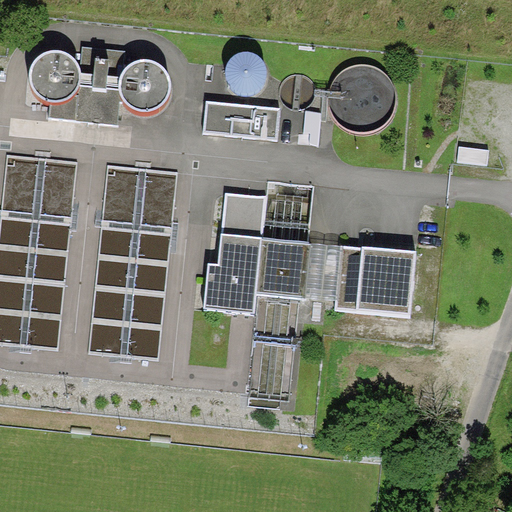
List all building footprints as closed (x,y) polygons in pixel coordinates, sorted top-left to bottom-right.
[(33,96),(41,99),(49,99),(57,95),(63,90),(67,82),(69,74),(67,66),(63,59),(56,53),(49,50),(40,50),(32,53),(26,57),(22,63),(19,70),(19,78),(22,85),(26,91),(33,96)] [(256,89),(260,84),(263,77),(263,70),(260,63),(256,58),(251,54),(245,52),(238,52),(231,54),(226,58),(222,64),(220,71),(221,79),(224,85),(229,90),(235,94),(242,95),(249,93),(256,89)] [(148,111),(155,107),(161,100),(164,92),(164,83),(161,74),(156,67),(148,62),(140,60),(131,61),(123,65),(116,71),(112,79),(111,87),(113,96),(117,103),(123,109),(131,112),(140,113),(148,111)] [(281,109),(208,103),(205,135),(278,141),(281,109)] [(303,300),(309,243),(262,239),(266,199),(226,196),(219,266),(209,265),(205,309),(255,315),(258,294),(303,300)] [(410,318),(416,255),(354,249),(344,248),(339,310),(410,318)]
